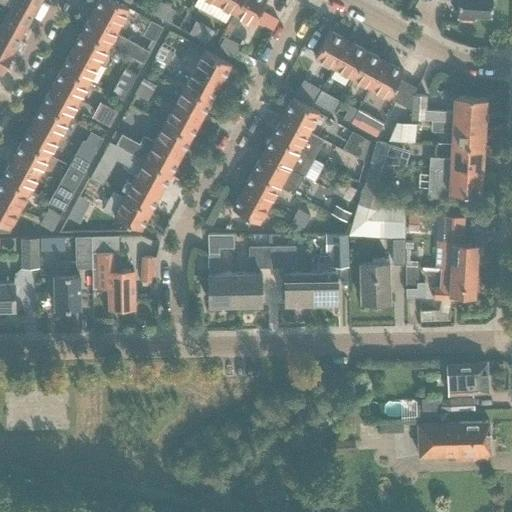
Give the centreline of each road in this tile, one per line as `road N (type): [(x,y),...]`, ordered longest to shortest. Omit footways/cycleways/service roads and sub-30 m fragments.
road 1 (residential): [(300,0),(180,233),(176,348)]
road 2 (residential): [(511,342),(176,348)]
road 3 (residential): [(511,66),(457,62),(335,0)]
road 4 (residential): [(176,348),(0,352)]
road 5 (residential): [(0,107),(59,0)]
